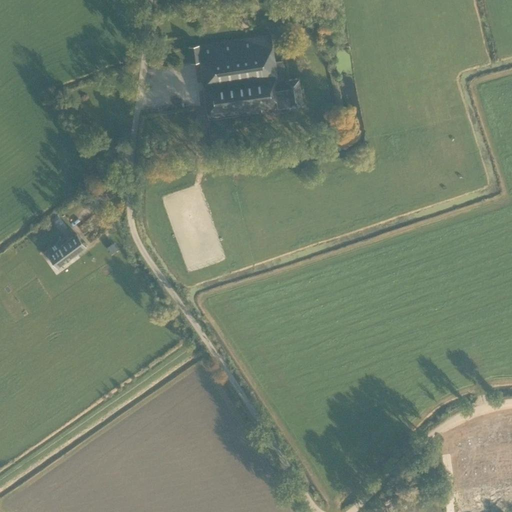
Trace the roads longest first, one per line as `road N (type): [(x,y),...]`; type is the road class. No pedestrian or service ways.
road 1 (residential): [(313,511),(128,216),(147,0)]
road 2 (residential): [(511,401),(442,427),(348,511)]
